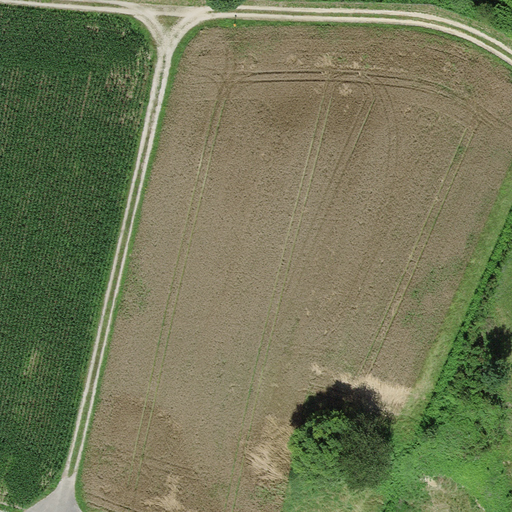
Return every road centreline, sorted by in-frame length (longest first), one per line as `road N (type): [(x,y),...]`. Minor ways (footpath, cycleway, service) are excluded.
road 1 (track): [(168,8),(161,81),(68,511)]
road 2 (track): [(26,0),(388,14),(444,24),(511,57)]
